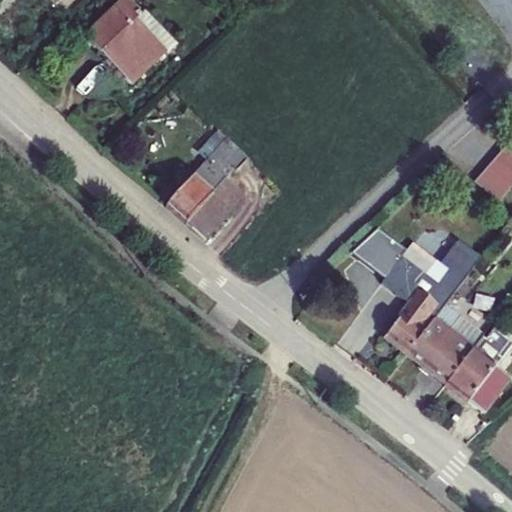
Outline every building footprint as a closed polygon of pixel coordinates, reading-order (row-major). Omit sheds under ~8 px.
[(46,0),(58,13),(72,0),(46,0)] [(147,94),(185,58),(136,9),(98,46),(147,94)] [(221,170),(237,151),(227,141),(210,160),(221,170)] [(218,257),(246,227),(235,218),(248,204),(239,195),(262,175),(237,152),(221,170),(177,219),(218,257)] [(511,204),(511,157),(480,194),(503,215),(511,204)] [(235,218),(246,227),(259,213),(248,204),(235,218)] [(413,245),(428,254),(437,240),(422,231),(413,245)] [(466,338),(451,326),(464,310),(494,273),(473,256),(455,278),(463,285),(462,287),(451,300),(425,279),(384,246),(363,265),(397,293),(395,296),(422,318),(396,350),(457,399),(482,365),(458,347),(466,338)] [(435,266),(425,279),(451,300),(462,287),(435,266)] [(466,338),(458,347),(482,365),(489,356),(466,338)] [(457,399),(491,426),(511,401),(511,388),(507,383),(506,380),(509,377),(502,370),(511,357),(511,348),(501,340),(489,356),(482,365),(457,399)]
